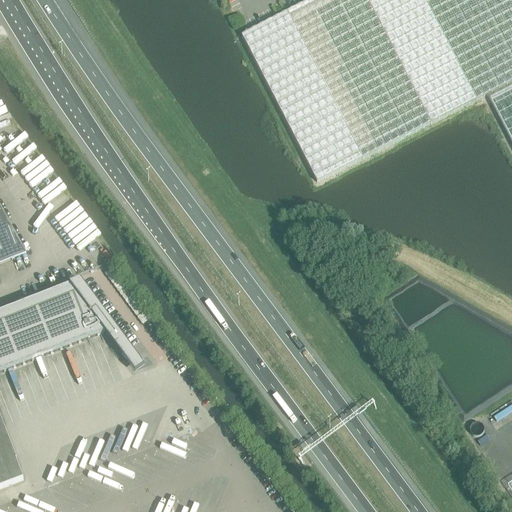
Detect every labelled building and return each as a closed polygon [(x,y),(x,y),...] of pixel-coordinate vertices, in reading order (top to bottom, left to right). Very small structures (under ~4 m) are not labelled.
[(511,0),(312,0),(242,37),(317,183),(511,82),(511,0)] [(511,88),(490,100),(511,143),(511,88)] [(0,266),(18,259),(27,256),(0,206),(0,266)] [(114,268),(105,275),(108,278),(117,272),(114,268)] [(117,272),(108,278),(111,282),(120,275),(117,272)] [(113,286),(123,279),(120,275),(111,282),(113,286)] [(123,279),(113,286),(116,290),(126,283),(123,279)] [(81,282),(0,314),(0,374),(105,334),(126,363),(137,359),(81,282)] [(116,290),(119,294),(129,287),(126,283),(116,290)] [(122,298),(132,291),(129,287),(119,294),(122,298)] [(138,299),(132,291),(122,298),(128,306),(138,299)] [(138,299),(128,306),(131,310),(140,303),(138,299)] [(134,314),(143,307),(140,303),(131,310),(134,314)] [(136,318),(146,311),(143,307),(134,314),(136,318)] [(147,311),(137,318),(140,322),(150,315),(147,311)] [(143,326),(152,319),(150,315),(140,322),(143,326)] [(0,490),(24,481),(17,462),(0,418),(0,490)]
